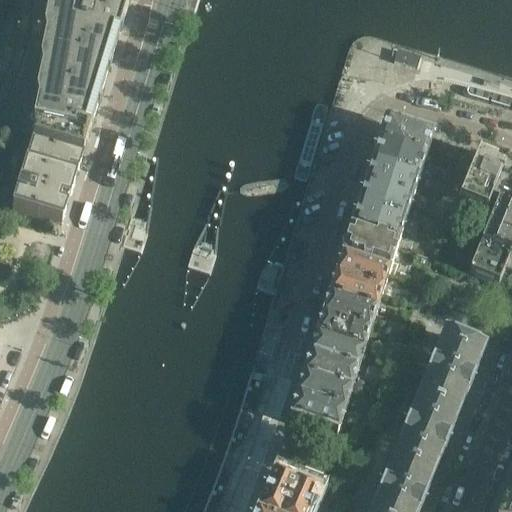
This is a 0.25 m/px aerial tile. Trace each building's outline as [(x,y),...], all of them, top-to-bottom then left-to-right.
[(82,161),(113,60),(128,8),(93,0),(46,0),(44,10),(48,14),(42,39),(44,47),(39,72),(40,79),(35,104),(36,111),(31,136),(33,143),(32,146),(82,161)] [(417,72),(421,60),(398,53),(394,65),(417,72)] [(425,162),(432,143),(386,128),(380,147),(425,162)] [(75,184),(82,162),(32,146),(25,169),(75,184)] [(419,184),(425,162),(380,147),(373,169),(419,184)] [(511,171),(478,158),(458,207),(485,218),(490,206),(497,209),(482,246),(479,245),(475,255),(477,256),(468,278),(498,290),(503,277),(511,280),(511,171)] [(68,206),(75,184),(25,169),(18,191),(68,206)] [(412,206),(419,184),(373,169),(366,191),(412,206)] [(61,228),(68,206),(18,191),(12,213),(61,228)] [(405,227),(412,206),(366,191),(359,213),(405,227)] [(398,249),(405,227),(359,213),(352,234),(398,249)] [(388,278),(398,249),(352,234),(343,261),(342,264),(388,278)] [(428,272),(431,263),(417,258),(414,267),(428,272)] [(382,298),(388,278),(342,264),(336,284),(382,298)] [(418,296),(421,289),(402,283),(399,291),(418,296)] [(375,318),(382,298),(336,284),(329,304),(375,318)] [(369,339),(375,318),(329,304),(323,324),(369,339)] [(362,359),(369,339),(323,324),(317,344),(362,359)] [(396,343),(401,331),(398,329),(393,342),(396,343)] [(434,419),(464,346),(445,338),(433,365),(432,365),(425,383),(426,384),(415,410),(434,419)] [(356,379),(362,359),(317,344),(310,364),(356,379)] [(466,400),(474,382),(473,381),(484,354),(464,346),(434,419),(454,427),(465,400),(466,400)] [(350,399),(356,379),(310,364),(304,385),(350,399)] [(378,386),(381,378),(365,373),(362,381),(378,386)] [(343,420),(350,399),(304,385),(297,405),(343,420)] [(337,441),(343,420),(297,405),(291,426),(337,441)] [(454,427),(434,419),(415,410),(408,425),(404,434),(445,451),(449,442),(448,441),(454,427)] [(356,447),(364,427),(356,425),(348,444),(356,447)] [(441,460),(445,451),(404,434),(400,443),(401,444),(395,459),(415,467),(434,475),(441,460)] [(396,511),(415,467),(395,459),(384,485),(383,485),(375,504),(376,504),(372,511),(396,511)] [(420,511),(424,502),(423,502),(434,475),(415,467),(396,511),(420,511)] [(286,511),(296,488),(274,478),(259,511),(286,511)] [(311,511),(318,497),(296,488),(286,511),(311,511)] [(511,511),(511,492),(503,511),(511,511)]
